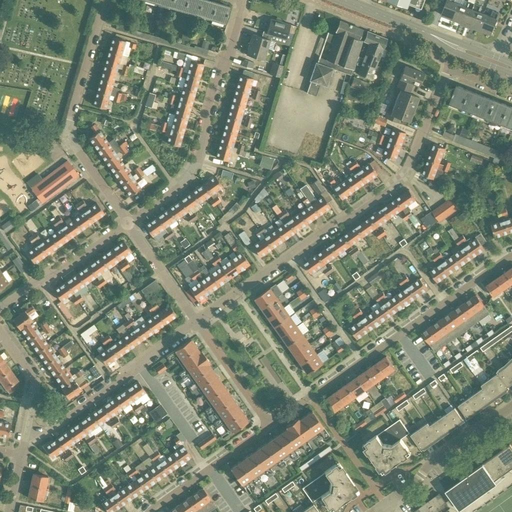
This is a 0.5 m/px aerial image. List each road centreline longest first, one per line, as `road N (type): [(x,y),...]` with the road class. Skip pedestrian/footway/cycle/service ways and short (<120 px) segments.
road 1 (residential): [(195,322),(401,182),(447,68)]
road 2 (residential): [(511,255),(270,426)]
road 3 (residential): [(128,224),(190,176),(242,0)]
road 4 (residential): [(128,224),(69,135),(104,0)]
road 5 (residential): [(22,450),(195,322)]
road 6 (residential): [(373,511),(511,406)]
road 7 (residential): [(0,308),(128,224)]
road 8 (residential): [(270,426),(148,511)]
road 9 (residential): [(22,450),(36,383),(0,332)]
road 10 (residential): [(270,426),(195,322)]
